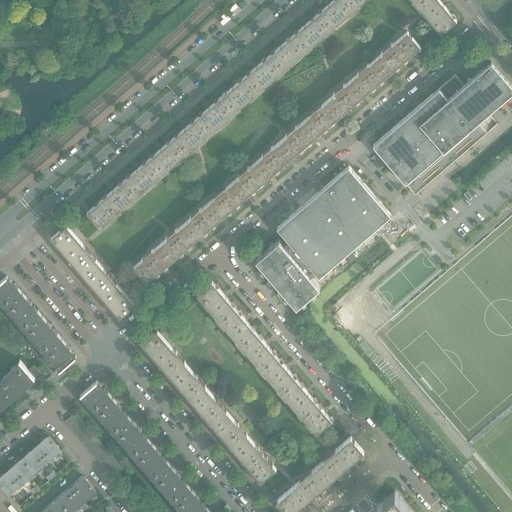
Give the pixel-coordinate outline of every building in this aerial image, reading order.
[(335,25),(348,14),(349,14),(348,13),(353,8),(345,0),(333,0),(316,14),(329,29),(334,24),(335,25)] [(359,5),(364,0),(345,0),(353,8),(358,4),(359,5)] [(457,21),(443,4),(439,0),(423,0),(418,4),(422,10),(441,34),(457,21)] [(311,46),(324,34),(325,34),(324,33),(329,29),(316,14),(293,35),(305,49),(310,45),(311,46)] [(421,46),(407,31),(393,43),(393,44),(388,49),(401,63),(421,46)] [(287,66),(300,55),(301,55),(300,54),(305,49),(293,35),(269,55),(281,70),(286,65),(287,66)] [(401,63),(388,49),(383,53),(382,53),(369,64),(369,65),(364,70),(377,84),(401,63)] [(263,87),(277,76),(277,75),(276,74),(281,70),(269,55),(245,76),(257,91),(262,86),(263,87)] [(486,132),(477,121),(488,112),(492,109),(493,110),(494,109),(495,109),(495,108),(496,107),(495,106),(506,97),(505,97),(511,90),(511,85),(491,61),(482,69),(481,69),(471,78),(470,77),(469,77),(468,77),(468,78),(467,78),(467,79),(467,80),(467,81),(464,84),(455,74),(438,89),(434,92),(373,145),(381,155),(388,162),(392,168),(397,173),(412,191),(415,194),(454,161),(486,132)] [(377,84),(364,70),(359,74),(358,73),(345,85),(345,86),(340,90),(353,105),(377,84)] [(239,107),(253,96),(252,95),(257,91),(245,76),(221,96),(233,111),(238,107),(239,108),(239,107)] [(353,105),(340,90),(335,95),(334,94),(321,105),(322,106),(316,111),(329,125),(353,105)] [(215,128),(229,117),(228,116),(233,111),(221,96),(197,117),(209,132),(215,127),(215,128)] [(329,125),(316,111),(311,115),(310,114),(297,126),(298,127),(291,132),(304,147),(329,125)] [(191,149),(205,137),(204,136),(209,132),(197,117),(173,138),(186,152),(191,148),(191,149)] [(304,147),(291,132),(287,136),(286,135),(273,146),(274,147),(268,153),(280,167),(304,147)] [(167,169),(181,158),(180,157),(186,152),(173,138),(149,158),(162,173),(167,168),(167,169)] [(280,167),(268,153),(263,156),(262,156),(249,167),(250,168),(244,173),(256,188),(280,167)] [(144,190),(157,179),(157,178),(156,177),(162,173),(149,158),(125,179),(138,193),(143,189),(144,190)] [(360,241),(390,215),(382,205),(375,197),(363,183),(357,176),(348,165),(323,187),(277,227),(289,241),(284,245),(311,276),(316,272),(319,276),(360,241)] [(256,188),(244,173),(239,177),(238,176),(233,181),(225,188),(226,189),(220,194),(233,208),(256,188)] [(120,211),(133,199),(132,198),(138,193),(125,179),(101,200),(114,214),(119,210),(120,211)] [(208,229),(227,213),(233,208),(220,194),(215,198),(214,197),(201,208),(202,209),(196,214),(208,229)] [(114,214),(101,200),(87,212),(100,227),(109,220),(108,219),(114,214)] [(208,229),(196,214),(191,218),(190,217),(190,218),(177,229),(178,230),(172,235),(184,250),(208,229)] [(86,247),(70,229),(67,226),(66,224),(62,228),(60,229),(51,238),(75,266),(90,254),(85,248),(86,247)] [(184,250),(172,235),(167,239),(166,238),(153,250),(154,250),(148,256),(160,270),(184,250)] [(311,276),(284,245),(279,239),(277,241),(256,259),(273,280),(279,286),(296,307),(320,286),(318,284),(323,280),(319,276),(316,272),(311,276)] [(352,252),(347,257),(351,262),(357,257),(352,252)] [(107,271),(101,264),(95,258),(94,259),(90,254),(75,266),(96,290),(110,278),(106,272),(107,271)] [(160,270),(148,256),(143,260),(143,259),(133,266),(147,282),(160,270)] [(22,293),(16,285),(15,286),(7,277),(7,276),(0,281),(0,299),(6,307),(22,293)] [(124,292),(116,282),(115,283),(110,278),(96,290),(120,318),(130,310),(135,305),(134,303),(126,294),(124,292)] [(236,309),(224,294),(212,281),(197,294),(216,316),(217,315),(221,321),(236,309)] [(33,307),(30,303),(29,303),(27,301),(28,300),(22,293),(6,307),(26,330),(42,316),(36,308),(34,309),(33,307)] [(332,314),(341,306),(337,302),(327,310),(332,314)] [(256,332),(248,322),(236,309),(221,321),(226,326),(225,327),(236,340),(237,339),(241,344),(256,332)] [(53,330),(49,326),(49,325),(49,326),(47,324),(48,323),(42,316),(26,330),(45,352),(62,338),(55,331),(54,332),(52,330),(53,330)] [(175,351),(169,344),(156,329),(141,342),(165,370),(179,358),(174,352),(175,351)] [(277,356),(266,344),(256,332),(241,344),(246,350),(245,351),(257,364),(258,363),(262,368),(277,356)] [(75,356),(72,352),(67,346),(68,345),(62,338),(45,352),(60,369),(59,369),(60,370),(76,356),(75,356)] [(298,380),(287,368),(277,356),(262,368),(267,374),(266,375),(278,388),(279,387),(283,393),(298,380)] [(196,375),(184,362),(183,362),(179,358),(165,370),(185,394),(200,382),(195,376),(196,375)] [(18,390),(34,377),(35,377),(34,376),(28,369),(20,359),(19,360),(20,360),(0,377),(0,383),(12,398),(19,391),(18,390)] [(40,371),(34,364),(28,369),(34,376),(40,371)] [(113,397),(106,390),(105,391),(97,381),(97,380),(80,394),(81,395),(81,394),(83,396),(96,411),(113,397)] [(318,404),(313,398),(298,380),(283,393),(288,398),(287,399),(298,412),(299,411),(303,416),(318,404)] [(216,399),(205,386),(204,386),(200,382),(185,394),(206,418),(221,406),(216,400),(216,399)] [(12,398),(0,383),(0,406),(2,405),(2,404),(4,403),(5,404),(12,398)] [(123,412),(120,408),(119,407),(117,405),(119,404),(113,397),(96,411),(115,434),(132,420),(126,413),(124,414),(123,412)] [(332,420),(329,417),(318,404),(303,416),(302,417),(307,422),(308,421),(313,428),(312,429),(317,434),(332,420)] [(236,424),(237,423),(226,410),(225,410),(221,406),(206,418),(226,442),(241,429),(236,424)] [(71,425),(79,418),(75,413),(66,421),(67,420),(71,425)] [(74,429),(83,422),(79,418),(71,425),(70,426),(70,427),(72,426),(74,429)] [(143,434),(139,430),(137,428),(138,427),(132,420),(115,434),(135,456),(151,443),(145,435),(144,436),(142,435),(143,434)] [(78,434),(87,427),(83,422),(74,429),(76,431),(75,432),(76,431),(78,434)] [(82,438),(91,431),(87,427),(78,434),(81,436),(80,437),(81,437),(82,438)] [(257,448),(258,447),(246,433),(245,434),(241,429),(226,442),(247,466),(263,453),(262,452),(261,453),(257,448)] [(86,443),(95,436),(91,431),(82,438),(85,442),(84,443),(86,442),(86,443)] [(42,464),(60,450),(61,449),(51,437),(49,435),(31,451),(37,458),(42,464)] [(90,447),(98,440),(95,436),(86,443),(90,447)] [(364,451),(351,436),(338,447),(344,454),(346,452),(353,461),(364,451)] [(94,452),(102,445),(98,440),(90,447),(89,448),(90,447),(94,452)] [(162,457),(159,453),(158,453),(157,451),(158,450),(151,443),(135,456),(154,479),(171,465),(165,458),(164,459),(162,457)] [(98,456),(106,449),(102,445),(94,452),(95,453),(94,453),(94,454),(95,453),(98,456)] [(358,466),(353,461),(346,452),(344,454),(338,447),(335,449),(336,450),(325,460),(324,459),(318,464),(324,472),(326,470),(333,478),(337,474),(338,476),(337,476),(343,483),(355,473),(354,472),(359,468),(358,466)] [(102,461),(110,454),(106,449),(98,456),(99,458),(98,459),(99,459),(100,458),(102,461)] [(42,464),(37,458),(31,451),(15,464),(27,478),(42,464)] [(276,469),(272,464),(271,464),(265,458),(266,457),(263,453),(247,466),(261,482),(276,469)] [(106,465),(114,458),(110,454),(102,461),(104,463),(103,464),(104,464),(106,465)] [(110,470),(118,463),(114,458),(106,465),(109,469),(108,470),(109,469),(110,470)] [(113,475),(122,468),(118,463),(110,470),(113,474),(112,475),(113,475)] [(0,483),(9,494),(27,478),(15,464),(0,477),(0,483)] [(335,488),(330,482),(333,479),(333,478),(326,470),(324,472),(318,464),(311,470),(312,471),(301,480),(300,479),(294,485),(300,492),(302,491),(309,499),(313,495),(314,496),(313,496),(319,503),(331,493),(330,493),(335,488)] [(53,469),(49,465),(45,468),(49,473),(53,469)] [(182,480),(179,476),(178,476),(176,474),(178,473),(171,465),(154,479),(174,502),(191,488),(185,481),(183,482),(182,480)] [(69,511),(88,497),(96,490),(84,476),(45,509),(47,511),(69,511)] [(302,491),(300,492),(294,485),(292,487),(306,503),(310,499),(309,499),(302,491)] [(307,511),(311,509),(306,503),(292,487),(276,500),(286,511),(293,511),(307,511)] [(202,503),(198,499),(196,497),(197,496),(191,488),(174,502),(182,511),(208,511),(210,511),(204,504),(203,505),(201,503),(202,503)] [(413,511),(395,490),(377,506),(382,511),(413,511)]
